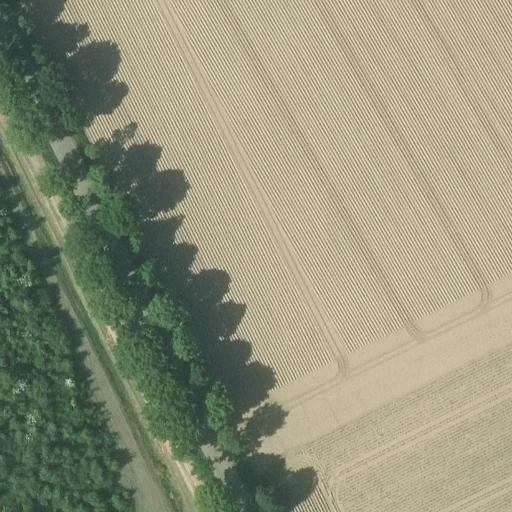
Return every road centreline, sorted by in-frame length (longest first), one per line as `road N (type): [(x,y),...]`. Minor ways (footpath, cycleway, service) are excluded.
road 1 (unclassified): [(241,511),(0,37)]
road 2 (track): [(163,511),(165,484),(0,149)]
